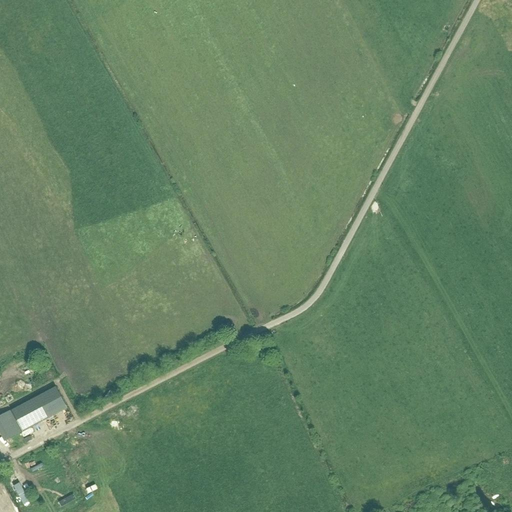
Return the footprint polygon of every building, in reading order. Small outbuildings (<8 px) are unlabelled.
[(22,370),(32,368),(30,358),(20,360),(22,370)] [(18,382),(21,389),(27,387),(24,380),(18,382)] [(0,391),(0,395),(2,400),(7,398),(10,404),(24,397),(18,383),(0,391)] [(67,409),(55,388),(0,416),(0,424),(8,440),(67,409)] [(0,410),(9,406),(7,401),(2,403),(0,397),(0,410)] [(38,434),(28,435),(29,443),(38,442),(38,434)] [(41,489),(48,500),(58,494),(51,483),(41,489)]
